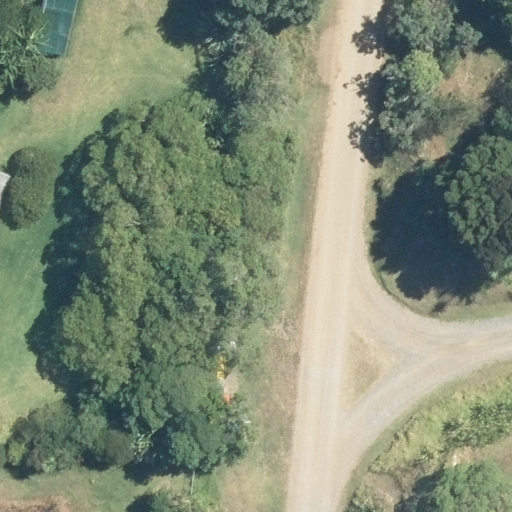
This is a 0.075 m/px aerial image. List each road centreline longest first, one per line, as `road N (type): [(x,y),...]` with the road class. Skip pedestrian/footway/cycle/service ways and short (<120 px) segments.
road 1 (unclassified): [(338,394),(377,0)]
road 2 (unclassified): [(511,351),(338,394)]
